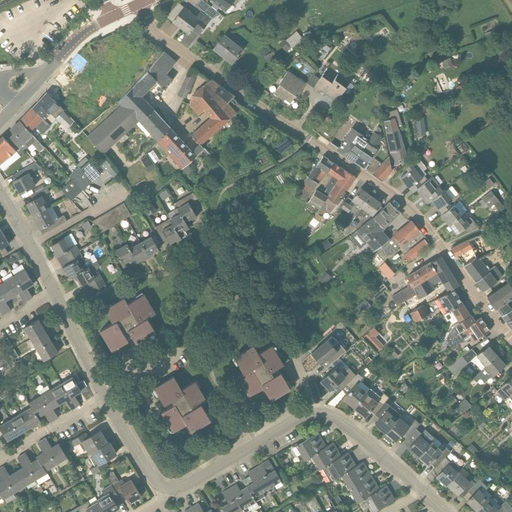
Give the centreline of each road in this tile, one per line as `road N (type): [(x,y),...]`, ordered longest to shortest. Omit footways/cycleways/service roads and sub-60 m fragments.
road 1 (residential): [(511,340),(409,210),(153,29),(140,4)]
road 2 (residential): [(166,490),(306,417),(326,416),(423,492)]
road 3 (tertiary): [(11,109),(77,38),(111,17)]
road 4 (residential): [(0,458),(106,396)]
